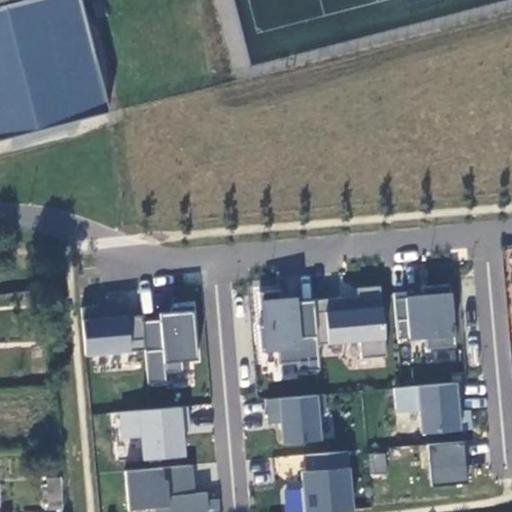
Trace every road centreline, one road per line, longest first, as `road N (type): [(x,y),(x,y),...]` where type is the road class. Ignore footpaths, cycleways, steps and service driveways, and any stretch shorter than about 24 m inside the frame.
road 1 (residential): [(485,233),(213,257)]
road 2 (residential): [(213,257),(235,511)]
road 3 (residential): [(485,233),(506,478)]
road 4 (residential): [(213,257),(143,258),(47,219),(0,219)]
